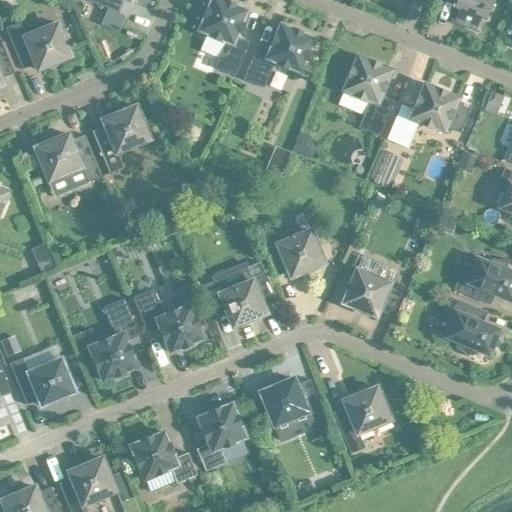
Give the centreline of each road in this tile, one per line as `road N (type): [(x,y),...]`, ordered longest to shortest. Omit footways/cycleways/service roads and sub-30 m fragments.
road 1 (residential): [(0,460),(307,331),(441,382),(494,392),(511,378)]
road 2 (residential): [(176,0),(151,62),(0,125)]
road 3 (residential): [(511,81),(320,0)]
